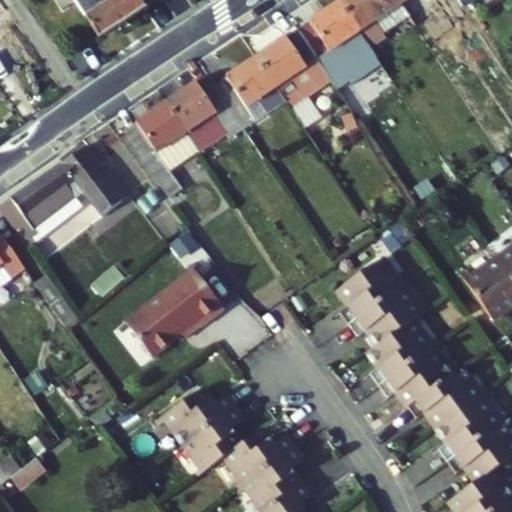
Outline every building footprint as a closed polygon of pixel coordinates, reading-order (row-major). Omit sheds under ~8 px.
[(72,0),(98,38),(148,6),(143,0),(72,0)] [(406,0),(348,0),(347,1),(367,30),(408,3),(406,0)] [(347,1),(308,28),(328,57),(367,30),(347,1)] [(308,28),(265,57),(298,106),(341,77),(328,57),(308,28)] [(265,57),(223,85),(256,135),(298,106),(265,57)] [(215,74),(176,101),(205,144),(229,128),(241,145),(256,135),(223,85),(215,74)] [(176,101),(133,129),(171,185),(189,173),(181,161),(205,144),(176,101)] [(114,161),(98,140),(8,205),(39,247),(101,203),(112,218),(134,202),(108,165),(114,161)] [(0,297),(32,275),(7,240),(0,244),(0,297)] [(511,511),(511,417),(504,406),(499,400),(494,393),(488,398),(473,376),(466,381),(451,361),(447,355),(444,350),(428,328),(441,319),(423,295),(421,291),(416,285),(400,262),(355,295),(366,311),(356,318),(375,344),(385,337),(395,352),(383,361),(394,376),(387,381),(404,405),(412,400),(430,425),(440,419),(463,451),(454,457),(471,482),(481,476),(492,491),(467,508),(469,511),(511,511)] [(492,267),(498,276),(505,271),(499,262),(492,267)] [(511,266),(505,271),(498,276),(511,296),(511,266)] [(215,326),(238,308),(207,269),(140,322),(168,357),(212,322),(215,326)] [(54,280),(42,289),(75,334),(87,325),(54,280)] [(416,285),(421,291),(427,286),(423,280),(416,285)] [(421,291),(423,295),(430,291),(427,286),(421,291)] [(444,350),(447,355),(455,350),(451,345),(444,350)] [(447,355),(451,361),(459,356),(455,350),(447,355)] [(224,405),(212,389),(170,420),(175,426),(205,467),(210,474),(228,460),(243,480),(247,486),(251,491),(267,511),(266,511),(309,511),(304,505),(318,494),(299,469),(311,460),(292,435),(280,444),(269,429),(251,443),(242,431),(255,421),(236,396),(224,405)] [(501,389),(494,393),(499,400),(505,395),(501,389)] [(505,395),(499,400),(504,406),(510,401),(505,395)] [(175,426),(170,420),(162,426),(167,432),(175,426)] [(0,491),(18,478),(29,469),(20,457),(0,472),(0,491)] [(27,488),(52,468),(44,458),(29,469),(18,478),(27,488)] [(210,474),(205,467),(197,473),(202,480),(210,474)] [(247,486),(243,480),(236,485),(240,491),(247,486)] [(247,486),(240,491),(244,496),(251,491),(247,486)] [(0,511),(15,511),(0,492),(0,511)]
